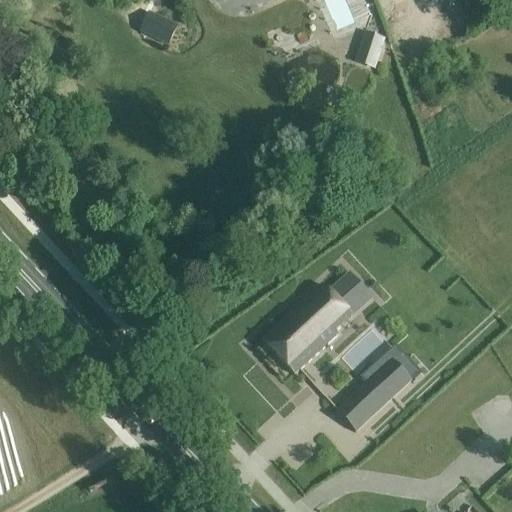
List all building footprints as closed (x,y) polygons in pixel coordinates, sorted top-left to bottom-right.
[(460,0),(477,20),(502,0),(460,0)] [(166,21),(149,13),(140,32),(168,46),(177,26),(166,21)] [(387,40),(366,33),(356,64),(376,71),(387,40)] [(358,126),(348,123),(345,132),(354,135),(358,126)] [(358,144),(351,153),(362,162),(369,152),(358,144)] [(335,297),(268,348),(300,383),(349,346),(346,343),(386,313),(364,289),(342,305),(335,297)] [(383,355),(324,399),(343,420),(402,376),(383,355)]
